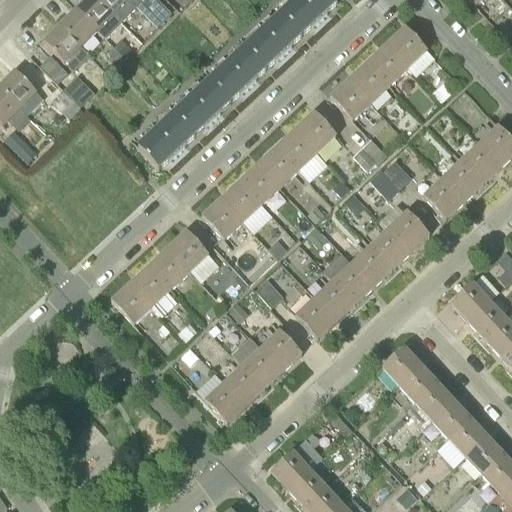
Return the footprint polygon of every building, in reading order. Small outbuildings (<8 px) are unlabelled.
[(120,26),(94,0),(89,0),(76,13),(96,34),(97,34),(105,42),(120,26)] [(94,0),(120,26),(136,10),(158,30),(171,16),(154,0),(94,0)] [(290,0),(276,13),(281,19),(281,18),(302,40),(338,7),(331,0),(290,0)] [(485,0),(465,0),(475,10),(485,0)] [(96,34),(76,13),(60,30),(80,50),(96,34)] [(267,73),(302,40),(281,18),(281,19),(273,26),(268,21),(241,46),(267,73)] [(89,59),(80,50),(60,30),(43,47),(72,75),(89,59)] [(386,49),(408,73),(427,55),(405,31),(386,49)] [(113,51),(125,64),(134,55),(121,43),(113,51)] [(210,85),(231,107),(267,73),(241,46),(212,73),(217,79),(210,85)] [(367,66),(390,90),(408,73),(386,49),(367,66)] [(125,64),(113,51),(107,57),(119,69),(125,64)] [(349,83),(372,107),(390,90),(367,66),(349,83)] [(15,75),(0,90),(0,93),(27,119),(43,103),(15,75)] [(77,80),(63,94),(80,111),(94,96),(77,80)] [(372,107),(349,83),(330,101),(352,125),(372,107)] [(197,87),(170,112),(195,140),(231,107),(210,85),(202,93),(197,87)] [(27,119),(0,93),(0,126),(3,129),(7,124),(18,135),(30,123),(27,119)] [(80,111),(63,94),(51,106),(59,113),(66,120),(68,122),(80,111)] [(195,140),(170,112),(141,140),(146,145),(138,152),(158,174),(195,140)] [(59,113),(52,121),(58,128),(66,120),(59,113)] [(295,134),(317,158),(336,140),(314,116),(295,134)] [(511,146),(498,131),(479,149),(501,173),(511,162),(511,146)] [(276,151),(299,175),(317,158),(295,134),(276,151)] [(27,167),(36,157),(13,135),(4,144),(27,167)] [(375,165),(384,157),(370,143),(362,152),(375,165)] [(501,173),(479,149),(460,166),(482,190),(501,173)] [(258,168),(280,192),(299,175),(276,151),(258,168)] [(366,175),(375,166),(362,153),(353,161),(366,175)] [(394,165),(383,175),(400,193),(411,182),(394,165)] [(482,190),(460,166),(442,183),(464,207),(482,190)] [(239,185),(262,209),(280,192),(258,168),(239,185)] [(400,193),(383,175),(372,186),(388,203),(400,193)] [(464,207),(442,183),(423,201),(445,225),(464,207)] [(221,202),(244,226),(262,209),(239,185),(221,202)] [(339,185),(332,192),(340,201),(347,193),(339,185)] [(356,220),(365,211),(354,199),(345,208),(356,220)] [(244,226),(221,202),(202,220),(224,244),(244,226)] [(316,209),(306,219),(314,227),(323,218),(316,209)] [(406,216),(387,234),(409,258),(429,240),(406,216)] [(315,230),(308,236),(315,243),(321,237),(315,230)] [(409,258),(387,234),(369,252),(391,275),(409,258)] [(167,253),(189,277),(208,259),(186,235),(167,253)] [(391,275),(369,252),(351,269),(373,292),(391,275)] [(148,270),(171,294),(189,277),(167,253),(148,270)] [(505,290),(511,282),(511,263),(505,256),(496,265),(505,275),(497,282),(505,290)] [(373,292),(351,269),(332,286),(354,309),(373,292)] [(130,287),(152,311),(171,294),(148,270),(130,287)] [(485,283),(478,291),(493,306),(500,298),(485,283)] [(271,312),(283,301),(267,284),(255,295),(271,312)] [(354,309),(332,286),(314,303),(336,327),(354,309)] [(152,311),(130,287),(111,305),(133,329),(152,311)] [(467,327),(489,307),(472,288),(450,309),(467,327)] [(336,327),(314,303),(295,321),(317,345),(336,327)] [(248,319),(237,307),(227,317),(238,328),(248,319)] [(484,345),(506,324),(489,307),(467,327),(484,345)] [(211,312),(206,317),(211,322),(216,317),(211,312)] [(500,362),(511,351),(511,330),(506,324),(484,345),(500,362)] [(169,335),(162,328),(156,333),(163,341),(169,335)] [(279,335),(260,353),(282,377),(301,359),(279,335)] [(511,374),(511,351),(500,362),(511,374)] [(382,373),(399,391),(421,371),(403,352),(382,373)] [(282,377),(260,353),(242,370),(264,394),(282,377)] [(264,394),(242,370),(224,388),(246,411),(264,394)] [(421,371),(399,391),(415,409),(437,388),(421,371)] [(246,411),(224,388),(204,406),(227,429),(246,411)] [(437,388),(415,409),(432,427),(454,406),(437,388)] [(454,406),(432,427),(448,444),(470,424),(454,406)] [(346,440),(353,434),(334,416),(328,422),(346,440)] [(470,424),(448,444),(465,462),(487,442),(470,424)] [(487,442),(465,462),(481,480),(503,459),(487,442)] [(298,457),(316,474),(327,463),(308,446),(298,457)] [(192,461),(182,451),(174,458),(184,469),(192,461)] [(288,495),(309,475),(292,457),(271,477),(288,495)] [(511,468),(503,459),(481,480),(498,497),(511,484),(511,468)] [(303,511),(305,511),(326,493),(309,475),(288,495),(303,511)] [(431,491),(424,484),(416,492),(423,499),(431,491)] [(511,511),(511,484),(498,497),(511,511)] [(405,511),(416,503),(406,492),(394,502),(403,511),(405,511)] [(340,511),(342,510),(326,493),(305,511),(340,511)]
